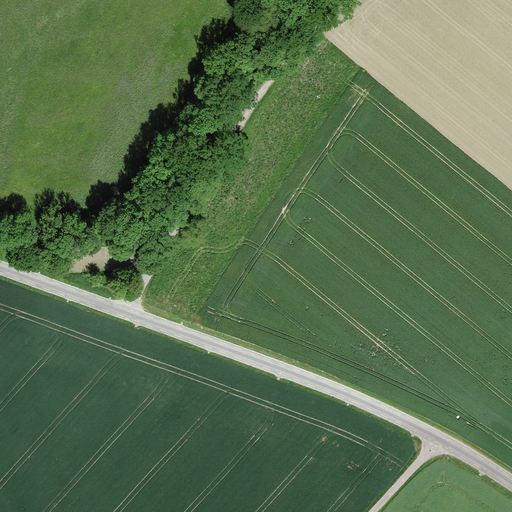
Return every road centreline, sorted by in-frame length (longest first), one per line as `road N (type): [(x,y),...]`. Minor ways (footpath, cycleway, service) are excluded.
road 1 (tertiary): [(511,483),(386,410),(126,312)]
road 2 (track): [(156,260),(248,112),(305,40)]
road 3 (tertiary): [(126,312),(0,266)]
